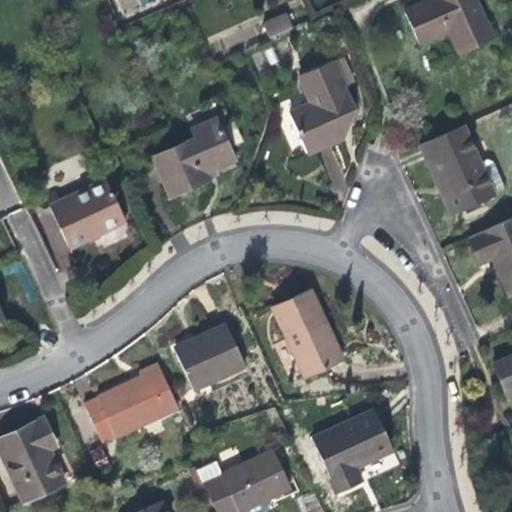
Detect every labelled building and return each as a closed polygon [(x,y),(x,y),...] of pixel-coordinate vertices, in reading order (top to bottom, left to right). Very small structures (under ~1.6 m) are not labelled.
[(428,0),(406,10),(418,44),(447,30),(453,42),(460,56),(493,39),(476,0),(428,0)] [(267,38),(290,28),(284,14),(262,24),(267,38)] [(358,101),(336,58),(302,73),(312,97),(293,109),(310,146),(330,138),(346,131),(358,101)] [(235,155),(217,113),(192,125),(196,133),(153,154),(168,191),(193,181),(210,173),(207,167),(235,155)] [(467,126),(422,145),(432,170),(439,167),(447,187),(451,198),(448,200),(457,219),(501,200),(498,194),(511,188),(497,158),(484,163),(467,126)] [(131,225),(110,179),(63,201),(59,192),(47,197),(71,247),(95,236),(103,232),(105,236),(131,225)] [(73,264),(49,207),(36,213),(60,269),(73,264)] [(20,243),(37,236),(25,208),(8,216),(20,243)] [(511,217),(469,237),(483,265),(494,259),(502,275),(511,294),(511,217)] [(320,320),(305,286),(266,304),(297,371),(336,355),(320,320)] [(235,366),(214,327),(199,335),(186,343),(189,350),(171,359),(191,393),(235,366)] [(502,376),(509,391),(511,388),(511,353),(495,361),(502,376)] [(176,402),(155,358),(133,369),(136,373),(117,383),(78,401),(98,441),(176,402)] [(391,449),(375,412),(313,434),(333,490),(353,482),(349,466),(367,459),(391,449)] [(58,448),(44,419),(0,439),(0,451),(4,460),(24,502),(66,483),(51,451),(58,448)] [(232,511),(262,496),(290,481),(268,446),(225,468),(216,454),(199,464),(223,511),(232,511)] [(164,511),(159,499),(134,511),(164,511)]
